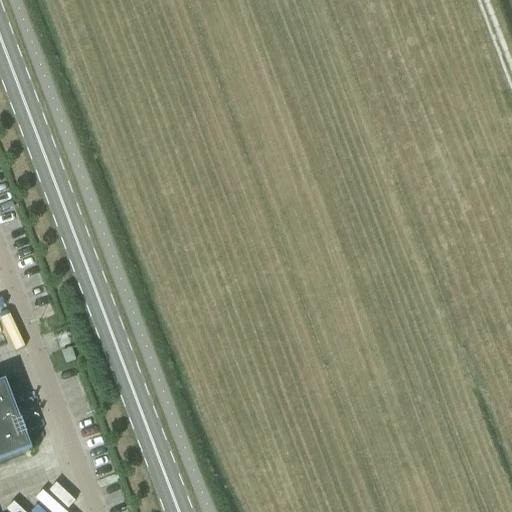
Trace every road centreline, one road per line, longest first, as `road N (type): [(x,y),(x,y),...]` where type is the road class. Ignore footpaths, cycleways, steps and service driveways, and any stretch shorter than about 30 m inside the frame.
road 1 (unclassified): [(212,511),(15,0)]
road 2 (primary): [(178,511),(0,38)]
road 3 (unclassified): [(95,511),(0,257)]
